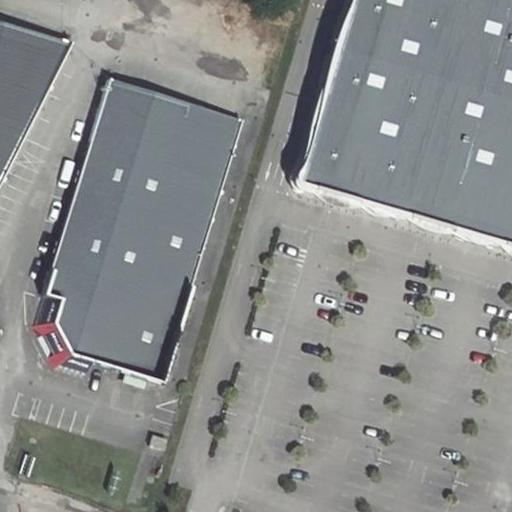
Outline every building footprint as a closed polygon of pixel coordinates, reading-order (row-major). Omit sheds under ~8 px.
[(511,253),(511,0),(342,0),(287,189),(511,253)] [(0,180),(70,44),(0,23),(0,180)] [(86,161),(109,80),(86,151),(30,328),(36,339),(42,317),(63,242),(86,161)] [(240,122),(109,80),(86,161),(63,242),(42,317),(36,339),(53,371),(83,380),(88,363),(158,386),(240,122)] [(161,450),(164,441),(151,437),(148,446),(161,450)]
